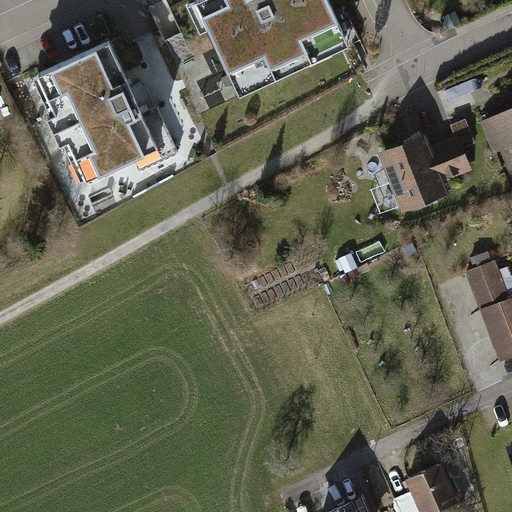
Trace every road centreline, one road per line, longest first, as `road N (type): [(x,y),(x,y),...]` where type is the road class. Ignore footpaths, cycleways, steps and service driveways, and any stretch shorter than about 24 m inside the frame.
road 1 (residential): [(511,29),(424,69),(195,211)]
road 2 (residential): [(511,386),(289,499)]
road 3 (track): [(0,317),(195,211)]
